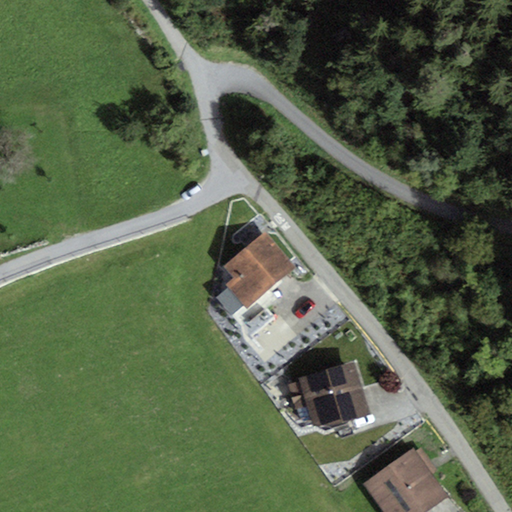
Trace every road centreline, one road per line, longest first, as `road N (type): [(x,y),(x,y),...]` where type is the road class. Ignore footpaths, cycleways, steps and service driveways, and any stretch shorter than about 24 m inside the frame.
road 1 (residential): [(505,511),(387,341),(224,158),(204,75)]
road 2 (track): [(154,0),(204,75),(268,93),(385,184),(511,229)]
road 3 (track): [(236,174),(181,208),(0,278)]
